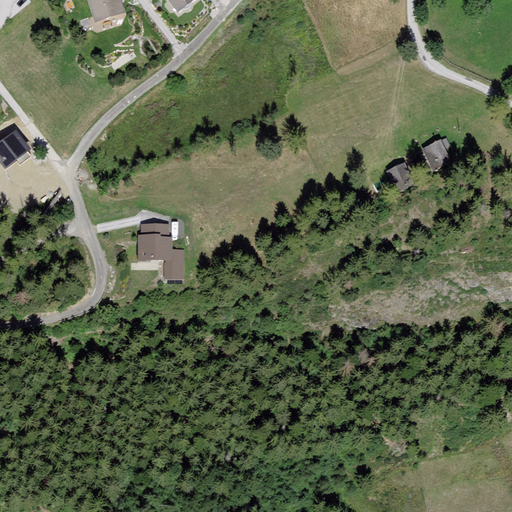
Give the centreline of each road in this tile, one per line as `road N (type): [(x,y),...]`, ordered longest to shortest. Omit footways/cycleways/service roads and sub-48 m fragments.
road 1 (residential): [(86,227),(67,174),(85,140),(196,50),(241,0)]
road 2 (residential): [(0,328),(76,312),(96,298),(102,273),(86,227)]
road 3 (residential): [(411,0),(413,33),(426,58),(511,105)]
